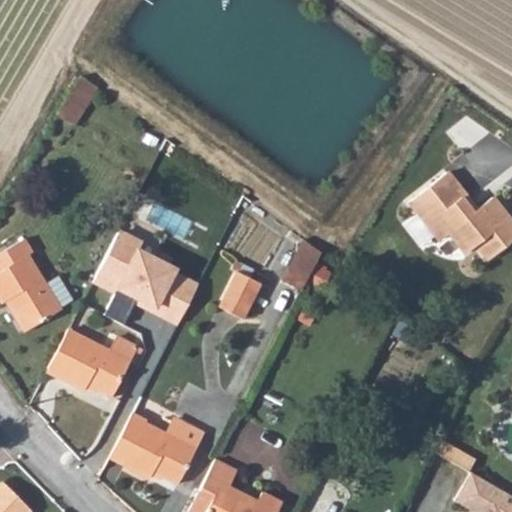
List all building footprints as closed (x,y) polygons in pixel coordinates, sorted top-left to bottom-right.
[(83,78),(57,117),(74,128),(100,89),(83,78)] [(453,198),(457,195),(440,172),(402,200),(432,240),(441,232),(457,253),(468,243),(481,260),(511,235),(511,233),(484,197),(469,209),(465,212),(453,198)] [(469,209),(457,195),(453,198),(465,212),(469,209)] [(125,317),(133,302),(145,308),(150,298),(175,311),(189,283),(165,270),(166,269),(129,250),(134,242),(116,232),(91,280),(114,292),(105,308),(125,317)] [(0,298),(2,298),(20,330),(59,308),(44,282),(28,253),(31,251),(23,238),(0,251),(0,298)] [(295,291),(318,252),(297,239),(274,278),(295,291)] [(215,306),(238,318),(256,284),(233,272),(215,306)] [(72,301),(58,275),(44,282),(59,308),(72,301)] [(108,349),(66,328),(43,373),(82,393),(87,383),(109,395),(128,359),(108,349)] [(140,349),(115,336),(108,349),(128,359),(130,355),(135,358),(140,349)] [(172,414),(162,433),(143,423),(145,420),(129,412),(106,457),(123,466),(122,469),(143,480),(145,477),(156,482),(159,475),(175,483),(203,430),(172,414)] [(471,459),(438,442),(432,453),(465,470),(471,459)] [(212,459),(194,493),(209,501),(203,511),(272,511),(278,502),(260,492),(255,501),(226,486),(234,471),(212,459)] [(511,511),(511,496),(468,472),(452,500),(471,511),(470,511),(511,511)] [(0,511),(25,511),(28,510),(0,482),(0,511)] [(184,511),(203,511),(209,501),(194,493),(184,511)]
